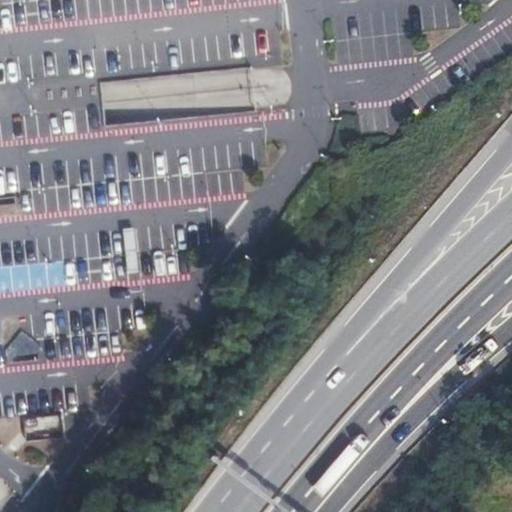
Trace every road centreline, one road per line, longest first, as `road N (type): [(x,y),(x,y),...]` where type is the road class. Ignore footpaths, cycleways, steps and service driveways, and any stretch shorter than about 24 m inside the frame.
road 1 (motorway): [(511,155),(312,408)]
road 2 (motorway): [(304,511),(410,384),(511,282)]
road 3 (trunk): [(511,211),(312,408)]
road 4 (trunk): [(308,511),(402,417),(511,325)]
road 5 (trunk): [(312,408),(231,511)]
